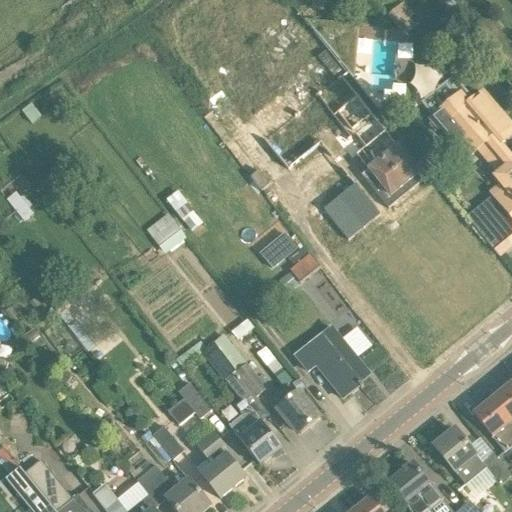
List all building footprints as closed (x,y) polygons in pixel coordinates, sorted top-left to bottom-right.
[(403,37),(416,27),(410,20),(415,16),(404,2),(388,15),(403,37)] [(359,25),(358,60),(385,60),(386,26),(359,25)] [(283,78),(327,48),(316,32),(272,62),(283,78)] [(355,58),(336,57),(354,77),(355,58)] [(407,67),(362,66),(361,86),(385,87),(385,103),(406,104),(407,67)] [(288,173),(318,149),(331,139),(389,210),(426,180),(345,79),(264,142),(288,173)] [(494,197),(511,219),(511,163),(506,156),(497,147),(465,110),(446,86),(423,105),(469,159),(479,150),(500,177),(496,181),(503,190),(494,197)] [(511,135),(511,134),(511,129),(482,95),(465,110),(497,147),(506,156),(511,163),(511,135)] [(271,188),(271,187),(260,174),(252,180),(263,194),(271,188)] [(355,186),(325,211),(350,242),(380,215),(355,186)] [(183,222),(193,234),(203,225),(194,213),(183,222)] [(166,256),(185,241),(168,219),(149,235),(166,256)] [(285,235),(261,255),(273,271),(298,251),(285,235)] [(292,274),(300,284),(320,269),(310,256),(290,272),(292,274)] [(287,293),(300,284),(292,274),(280,283),(287,293)] [(35,311),(41,305),(36,299),(30,305),(35,311)] [(23,336),(29,344),(39,337),(33,328),(23,336)] [(309,374),(317,367),(344,401),(360,388),(362,391),(364,388),(361,384),(370,377),(331,328),(295,357),(309,374)] [(77,343),(70,341),(66,352),(72,355),(77,343)] [(42,348),(41,346),(34,351),(47,368),(53,363),(42,348)] [(0,358),(0,372),(6,374),(10,361),(0,358)] [(236,376),(255,400),(268,391),(248,366),(236,376)] [(73,377),(65,371),(58,382),(65,388),(73,377)] [(282,451),(258,420),(266,414),(255,400),(236,376),(227,382),(243,401),(235,408),(241,416),(228,427),(239,440),(260,468),(282,451)] [(201,419),(213,409),(191,382),(179,391),(186,400),(168,413),(180,428),(197,414),(201,419)] [(511,385),(493,401),(510,422),(511,420),(511,385)] [(296,430),(301,436),(320,420),(299,394),(287,403),(280,394),(269,403),(293,432),(296,430)] [(474,417),(503,453),(511,445),(511,425),(510,422),(493,401),(474,417)] [(164,429),(154,437),(153,438),(173,462),(185,453),(164,429)] [(435,449),(466,487),(486,471),(501,488),(511,478),(511,477),(494,456),(482,465),(455,432),(435,449)] [(194,468),(220,501),(246,480),(222,451),(226,448),(213,434),(196,448),(205,459),(194,468)] [(0,453),(0,458),(19,468),(2,449),(0,453)] [(389,486),(410,511),(429,511),(443,502),(414,466),(389,486)] [(54,511),(26,478),(19,468),(5,480),(31,511),(54,511)] [(26,478),(54,511),(92,511),(91,510),(90,511),(79,497),(72,502),(62,490),(59,492),(38,468),(26,478)] [(161,495),(175,511),(206,511),(211,509),(188,481),(175,492),(156,468),(138,483),(149,497),(153,502),(161,495)] [(155,511),(159,509),(153,502),(149,497),(129,511),(126,511),(105,486),(93,496),(105,511),(155,511)] [(380,511),(371,500),(356,511),(380,511)]
